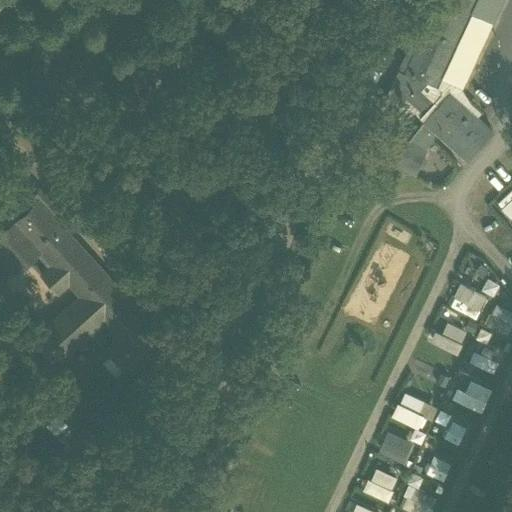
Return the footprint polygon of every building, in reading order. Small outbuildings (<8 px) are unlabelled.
[(474,0),(438,0),(406,73),(435,86),(474,0)] [(305,14),(291,7),(284,21),(299,27),(305,14)] [(95,118),(112,132),(140,100),(123,85),(95,118)] [(465,160),(491,132),(448,93),(423,121),(465,160)] [(134,153),(153,165),(175,127),(155,116),(134,153)] [(198,192),(221,156),(202,144),(179,180),(198,192)] [(511,189),(496,196),(504,215),(511,212),(511,189)] [(54,227),(58,224),(64,231),(69,227),(36,191),(0,223),(0,254),(16,272),(36,254),(49,269),(41,276),(56,292),(68,282),(81,297),(33,339),(56,364),(103,321),(117,337),(105,348),(124,370),(137,358),(138,360),(162,339),(144,319),(104,275),(100,278),(54,227)] [(493,295),(500,283),(488,277),(482,289),(493,295)] [(450,304),(478,317),(489,293),(461,281),(450,304)] [(508,333),(511,323),(511,309),(494,302),(485,323),(508,333)] [(448,321),(445,332),(436,329),(432,342),(461,350),(468,327),(448,321)] [(470,378),(475,366),(463,360),(457,372),(470,378)] [(470,379),(468,389),(455,386),(451,399),(484,409),(491,385),(470,379)] [(425,428),(435,404),(404,390),(393,414),(425,428)] [(58,414),(48,425),(63,439),(73,428),(58,414)] [(379,451),(407,461),(415,439),(387,429),(379,451)] [(374,466),(366,491),(390,499),(398,474),(374,466)] [(428,511),(436,496),(411,484),(401,505),(414,511),(428,511)]
